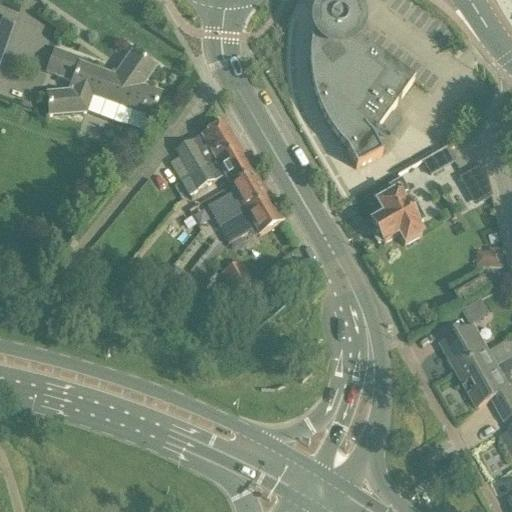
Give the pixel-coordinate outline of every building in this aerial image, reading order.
[(309,56),(309,70),(310,84),(313,97),(317,110),(323,122),(330,134),(337,144),(346,153),(356,171),(382,158),(372,140),(392,113),(414,83),(355,40),(357,37),(358,34),(359,30),(359,27),(358,23),(357,20),(355,17),(353,14),(350,12),(347,10),(344,8),(341,7),(337,7),(333,7),(330,8),(327,10),(324,12),(321,14),(319,17),(318,19),(317,22),(316,25),(312,35),(310,46),(309,56)] [(0,21),(0,40),(8,44),(15,26),(0,21)] [(114,80),(80,67),(82,62),(54,53),(47,74),(73,84),(70,91),(71,92),(71,95),(47,97),(49,119),(86,116),(92,99),(151,121),(161,97),(144,90),(155,72),(132,55),(114,80)] [(180,185),(239,151),(225,126),(201,139),(174,154),(178,161),(169,167),(180,185)] [(230,189),(253,175),(239,151),(180,185),(188,199),(224,178),(230,189)] [(430,178),(455,164),(447,151),(422,165),(430,178)] [(466,172),(481,209),(496,203),(482,166),(466,172)] [(217,229),(268,200),(253,175),(230,189),(233,195),(206,210),(217,229)] [(406,212),(399,199),(408,193),(401,180),(372,197),(378,206),(377,207),(384,219),(372,227),(374,231),(371,237),(376,246),(383,246),(383,247),(398,238),(404,248),(422,238),(415,227),(425,221),(416,206),(406,212)] [(268,200),(217,229),(228,248),(255,232),(259,239),(282,225),(268,200)] [(238,305),(255,295),(247,283),(249,281),(240,265),(221,276),(238,305)] [(196,287),(173,269),(154,293),(185,302),(196,287)] [(463,310),(492,293),(485,281),(456,298),(463,310)] [(488,300),(493,314),(510,308),(505,294),(488,300)] [(482,305),(463,316),(470,329),(471,328),(490,318),(482,305)] [(456,373),(487,355),(473,330),(442,348),(456,373)] [(487,355),(456,373),(478,411),(491,403),(504,426),(511,421),(511,389),(507,391),(487,355)]
